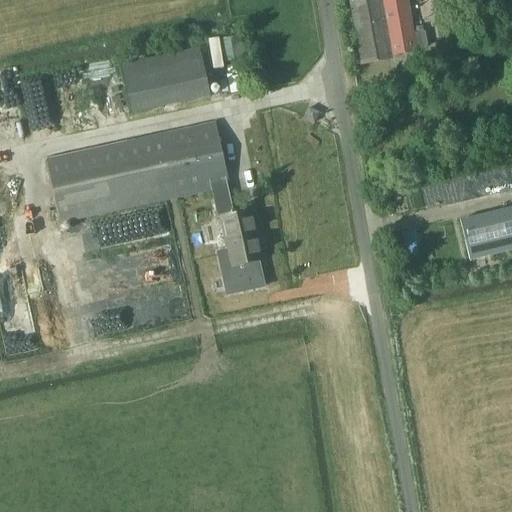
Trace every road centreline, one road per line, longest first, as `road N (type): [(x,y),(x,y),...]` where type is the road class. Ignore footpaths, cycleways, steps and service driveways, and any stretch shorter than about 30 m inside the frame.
road 1 (unclassified): [(414,511),(324,0)]
road 2 (track): [(0,376),(318,307),(371,281)]
road 3 (track): [(349,511),(318,307)]
road 4 (track): [(175,205),(208,354)]
